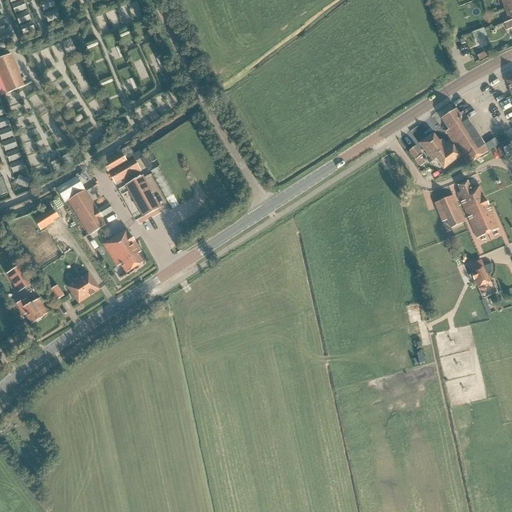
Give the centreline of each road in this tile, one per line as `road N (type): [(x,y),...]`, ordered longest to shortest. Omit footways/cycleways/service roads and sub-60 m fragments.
road 1 (tertiary): [(0,390),(267,209)]
road 2 (tertiary): [(267,209),(511,56)]
road 3 (unclassified): [(267,209),(203,101),(157,0)]
